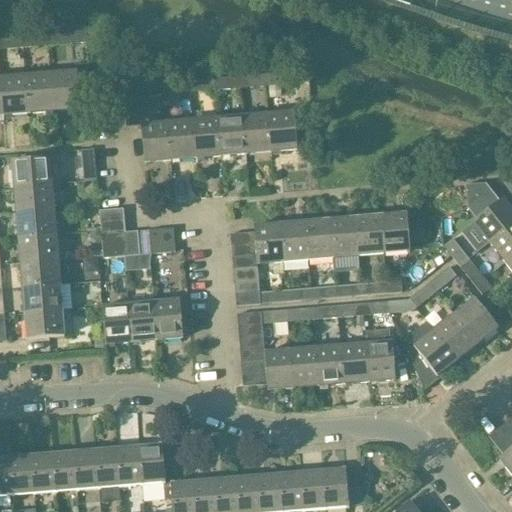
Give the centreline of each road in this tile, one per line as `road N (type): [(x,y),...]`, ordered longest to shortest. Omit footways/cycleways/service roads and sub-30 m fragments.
road 1 (residential): [(223,416),(208,211),(133,217),(124,134)]
road 2 (residential): [(223,416),(135,392),(0,401)]
road 3 (residential): [(407,439),(378,429),(290,432),(223,416)]
road 4 (residential): [(407,439),(511,357)]
